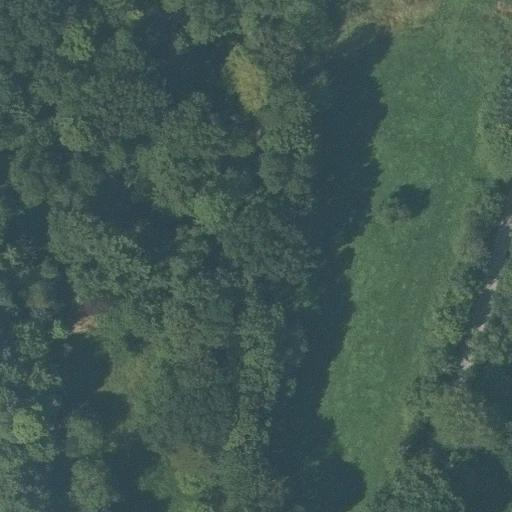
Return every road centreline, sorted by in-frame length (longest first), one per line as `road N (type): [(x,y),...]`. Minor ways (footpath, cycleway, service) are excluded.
road 1 (unclassified): [(409,511),(511,220)]
road 2 (track): [(68,511),(53,381),(30,322),(0,288)]
